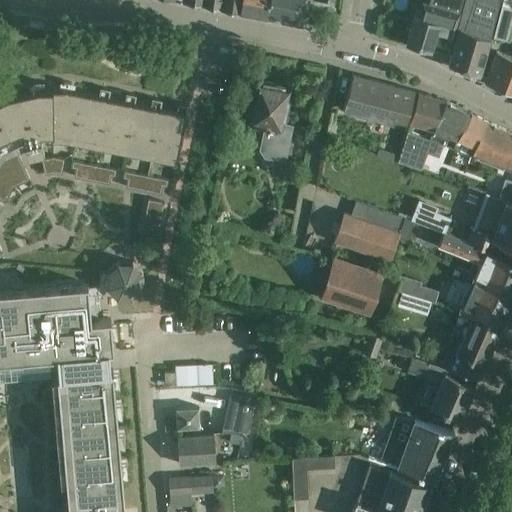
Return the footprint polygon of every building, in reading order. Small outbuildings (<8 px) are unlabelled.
[(240,11),(241,0),(224,0),(224,8),(240,11)] [(241,0),(240,11),(267,17),(270,0),(241,0)] [(311,0),(270,0),(267,17),(299,24),(308,17),(311,0)] [(455,31),(460,15),(464,0),(448,0),(446,10),(423,3),(419,17),(415,15),(406,42),(431,50),(438,26),(455,31)] [(452,56),(449,66),(480,77),(480,76),(493,41),(502,7),(481,0),(476,0),(466,32),(461,30),(452,56)] [(511,29),(511,9),(503,7),(496,37),(509,41),(511,29)] [(511,92),(511,56),(497,51),(485,82),(511,92)] [(406,123),(415,92),(354,75),(344,109),(394,122),(394,120),(406,123)] [(258,82),(250,122),(266,125),(260,152),(263,156),(285,160),(292,125),(283,123),(288,100),(287,100),(289,89),(275,86),(275,84),(264,81),(263,83),(258,82)] [(4,98),(4,99),(18,144),(26,144),(28,155),(38,153),(44,152),(40,135),(63,134),(175,156),(178,157),(188,105),(178,103),(177,111),(161,108),(162,100),(152,98),(151,106),(135,103),(136,95),(126,93),(125,100),(109,97),(110,90),(101,88),(99,96),(67,89),(66,89),(65,89),(64,89),(63,89),(62,89),(61,89),(60,89),(59,89),(58,89),(57,89),(56,89),(55,89),(54,89),(53,89),(52,89),(51,89),(50,89),(49,89),(48,89),(47,89),(46,89),(45,89),(44,89),(44,90),(43,90),(42,90),(41,90),(40,90),(39,90),(38,90),(37,90),(36,90),(35,91),(34,91),(33,91),(32,91),(31,91),(30,91),(29,92),(28,92),(27,92),(26,92),(25,92),(24,93),(23,93),(22,93),(21,93),(20,93),(20,94),(19,94),(18,94),(17,94),(16,95),(15,95),(14,95),(13,95),(13,96),(12,96),(11,96),(10,96),(10,97),(9,97),(8,97),(7,97),(7,98),(6,98),(5,98),(4,98)] [(430,138),(447,101),(418,92),(410,122),(427,127),(425,136),(430,138)] [(0,198),(5,201),(14,186),(30,179),(18,144),(4,99),(3,99),(2,99),(1,100),(0,100),(0,198)] [(453,147),(472,112),(447,101),(430,138),(444,143),(453,147)] [(471,154),(489,121),(472,112),(453,147),(471,154)] [(511,166),(511,132),(489,121),(471,154),(511,168),(511,166)] [(400,157),(399,162),(422,169),(428,153),(439,157),(444,143),(430,138),(425,136),(409,131),(404,146),(400,157)] [(42,159),(41,159),(45,174),(54,172),(62,174),(65,159),(53,156),(42,159)] [(117,169),(95,165),(73,160),(72,167),(76,168),(74,176),(109,183),(111,175),(116,176),(117,169)] [(167,186),(169,179),(125,170),(123,177),(128,178),(126,187),(161,193),(163,185),(167,186)] [(511,179),(505,177),(499,196),(511,201),(511,179)] [(511,246),(511,201),(499,196),(487,192),(469,242),(493,251),(497,241),(511,246)] [(149,199),(141,234),(157,237),(165,202),(149,199)] [(418,204),(412,219),(443,232),(445,233),(452,218),(418,204)] [(359,219),(344,213),(343,213),(332,242),(391,263),(402,234),(359,219)] [(443,232),(438,243),(474,258),(469,270),(475,273),(511,291),(511,259),(493,251),(469,242),(445,233),(443,232)] [(370,313),(383,272),(332,256),(319,297),(370,313)] [(109,272),(109,287),(118,296),(132,297),(143,287),(143,272),(133,262),(129,262),(120,261),(110,271),(109,272)] [(503,322),(511,300),(511,291),(475,273),(456,265),(451,276),(463,281),(464,280),(470,282),(462,302),(459,300),(455,307),(462,309),(469,312),(503,322)] [(88,283),(0,290),(0,382),(57,377),(69,511),(125,511),(113,369),(111,369),(109,351),(114,351),(111,318),(98,319),(96,294),(103,293),(108,287),(109,287),(109,272),(110,271),(101,271),(100,283),(98,285),(92,285),(88,283)] [(439,290),(400,278),(397,289),(435,301),(439,290)] [(478,378),(503,322),(469,312),(462,309),(450,337),(461,343),(457,352),(450,348),(443,363),(456,369),(460,371),(478,378)] [(385,332),(381,345),(393,349),(397,336),(385,332)] [(461,418),(476,385),(446,371),(448,368),(414,357),(409,368),(426,376),(427,372),(442,379),(437,389),(430,386),(423,401),(461,418)] [(212,364),(175,365),(176,385),(213,383),(212,364)] [(175,371),(166,372),(165,372),(165,382),(175,382),(175,371)] [(348,388),(366,400),(374,389),(356,377),(348,388)] [(252,416),(257,392),(232,387),(227,411),(252,416)] [(199,406),(176,408),(177,428),(200,427),(199,406)] [(434,480),(455,431),(415,419),(406,444),(388,439),(381,461),(434,480)] [(214,435),(178,437),(179,464),(216,461),(214,435)] [(257,446),(243,446),(242,456),(255,458),(257,446)] [(335,468),(335,456),(306,456),(292,457),(294,498),(308,497),(307,469),(335,468)] [(370,463),(357,499),(356,501),(355,503),(381,511),(422,511),(432,485),(370,463)] [(191,492),(214,490),(214,487),(212,476),(212,474),(189,476),(191,492)] [(224,474),(212,476),(214,487),(225,486),(224,474)] [(170,494),(191,492),(189,476),(169,478),(170,494)] [(209,495),(165,497),(165,511),(205,511),(209,511),(209,495)] [(381,511),(355,503),(352,511),(381,511)]
